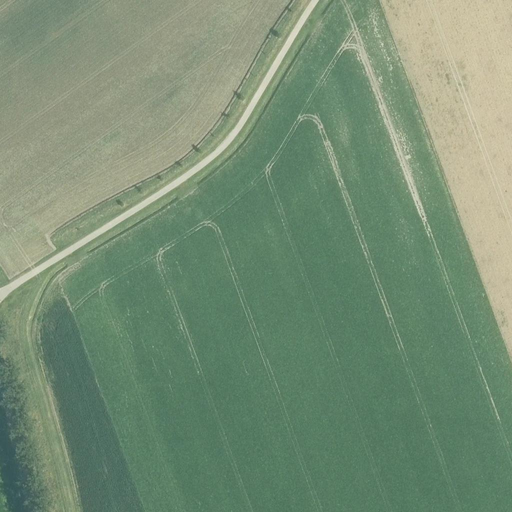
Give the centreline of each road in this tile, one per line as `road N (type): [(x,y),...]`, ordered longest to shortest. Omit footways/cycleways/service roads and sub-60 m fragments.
road 1 (unclassified): [(0,293),(212,157),(315,0)]
road 2 (unclassified): [(31,511),(0,381)]
